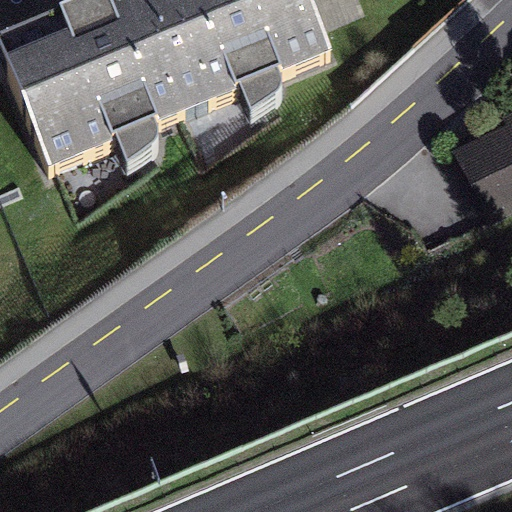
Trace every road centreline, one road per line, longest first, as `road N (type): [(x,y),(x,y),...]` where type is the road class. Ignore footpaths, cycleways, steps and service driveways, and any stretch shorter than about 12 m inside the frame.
road 1 (tertiary): [(0,430),(246,265),(511,39)]
road 2 (motorway): [(511,422),(302,511)]
